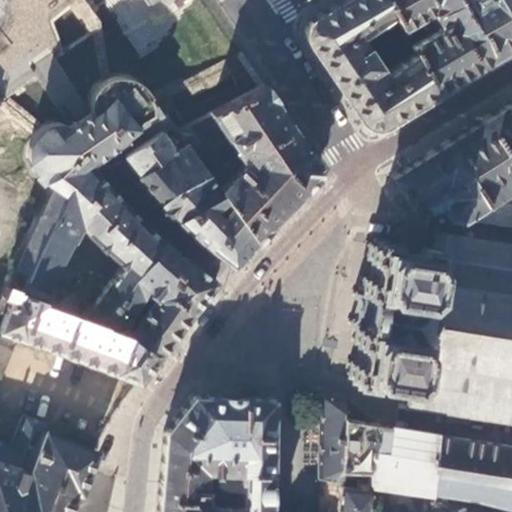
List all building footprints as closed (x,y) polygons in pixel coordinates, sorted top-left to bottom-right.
[(393,16),(384,0),(338,0),(333,3),(310,16),(305,21),(303,27),(303,33),(305,38),(308,42),(360,119),(365,123),(371,129),(377,133),(385,133),(395,128),(438,100),(414,54),(383,74),(358,38),(393,16)] [(430,10),(433,16),(458,0),(384,0),(393,16),(399,27),(430,10)] [(469,83),(499,65),(476,25),(472,26),(458,0),(433,16),(440,28),(410,47),(414,54),(438,100),(469,83)] [(476,25),(499,65),(511,57),(511,0),(458,0),(472,26),(476,25)] [(113,157),(117,155),(126,149),(125,146),(162,123),(151,108),(149,109),(141,98),(135,92),(128,89),(120,88),(112,87),(104,90),(97,96),(93,102),(90,109),(88,114),(87,120),(87,123),(80,127),(72,132),(67,136),(64,132),(51,132),(47,133),(40,134),(38,135),(33,138),(27,146),(23,156),(23,165),(25,171),(29,180),(36,186),(44,191),(50,192),(55,192),(88,173),(97,168),(113,157)] [(315,173),(262,94),(207,123),(240,173),(218,200),(223,207),(228,214),(253,248),(254,248),(288,213),(314,187),(315,183),(316,179),(315,175),(315,173)] [(511,98),(474,122),(390,174),(413,212),(440,208),(446,217),(463,220),(474,211),(476,214),(474,222),(511,227),(511,203),(503,204),(500,206),(496,199),(511,188),(511,98)] [(131,174),(138,183),(173,162),(160,142),(124,164),(131,174)] [(160,209),(204,181),(185,154),(173,162),(138,183),(149,195),(160,209)] [(36,313),(97,335),(160,249),(118,209),(88,173),(55,192),(50,192),(36,221),(49,227),(14,297),(13,300),(37,310),(36,313)] [(218,200),(204,181),(160,209),(168,218),(176,227),(218,200)] [(223,207),(218,200),(176,227),(193,246),(230,274),(242,260),(253,248),(228,214),(218,225),(212,218),(223,207)] [(357,326),(355,339),(357,339),(356,342),(360,347),(359,354),(355,356),(354,361),(352,360),(350,374),(352,374),(351,380),(369,382),(370,376),(399,381),(399,387),(409,389),(407,403),(511,418),(511,243),(433,231),(431,245),(421,244),(420,251),(389,246),(390,239),(373,237),(372,242),(371,242),(369,254),(370,254),(370,258),(374,263),(373,269),(368,273),(367,277),(365,277),(363,290),(366,290),(360,326),(357,326)] [(174,345),(181,337),(179,335),(213,292),(160,249),(97,335),(36,313),(37,310),(13,300),(14,297),(2,292),(0,297),(0,306),(6,309),(0,321),(0,331),(140,384),(164,354),(166,355),(174,345)] [(0,338),(0,374),(12,343),(0,338)] [(280,390),(196,384),(163,430),(161,457),(157,511),(273,511),(275,458),(280,390)] [(346,396),(317,390),(317,435),(317,481),(325,482),(325,476),(340,477),(340,476),(344,417),(346,396)] [(0,463),(28,475),(45,429),(47,425),(23,415),(11,446),(0,441),(0,463)] [(344,417),(340,476),(368,478),(374,421),(344,417)] [(435,431),(374,421),(368,478),(368,480),(430,490),(435,431)] [(65,511),(74,490),(77,491),(78,492),(95,449),(45,429),(28,475),(0,463),(0,511),(65,511)] [(511,511),(511,441),(435,431),(430,490),(507,504),(506,511),(511,511)] [(366,511),(368,496),(368,490),(342,486),(340,488),(336,511),(366,511)] [(368,496),(366,511),(377,511),(375,510),(376,497),(368,496)]
